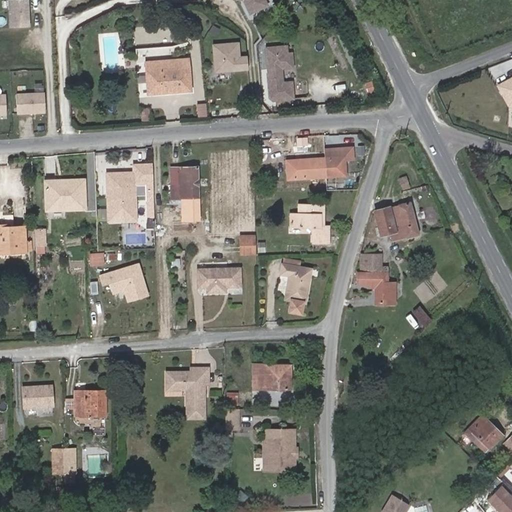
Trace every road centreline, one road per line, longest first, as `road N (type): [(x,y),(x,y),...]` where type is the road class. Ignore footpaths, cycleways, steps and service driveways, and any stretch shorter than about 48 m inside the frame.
road 1 (unclassified): [(0,147),(389,119)]
road 2 (unclassified): [(332,330),(0,352)]
road 3 (unclassified): [(332,330),(389,119)]
road 4 (primary): [(427,130),(511,298)]
road 5 (unknown): [(66,142),(63,35),(87,13),(130,0)]
road 6 (unclassified): [(328,511),(332,330)]
road 7 (unknown): [(194,0),(220,5),(248,26),(260,111)]
